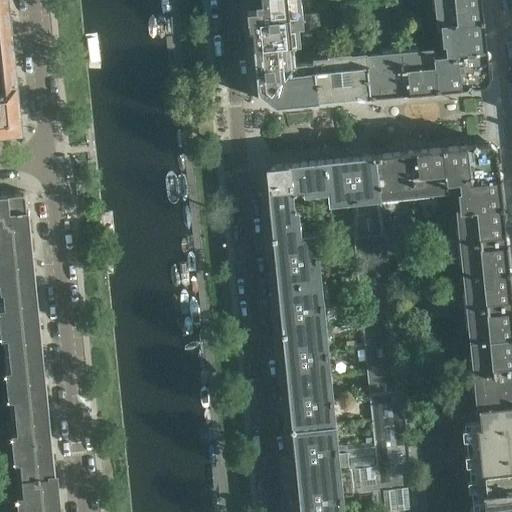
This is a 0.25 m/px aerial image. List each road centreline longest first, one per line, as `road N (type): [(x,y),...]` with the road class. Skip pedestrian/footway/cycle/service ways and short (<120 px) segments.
road 1 (residential): [(275,511),(221,0)]
road 2 (residential): [(48,157),(83,511)]
road 3 (residential): [(33,0),(48,157)]
